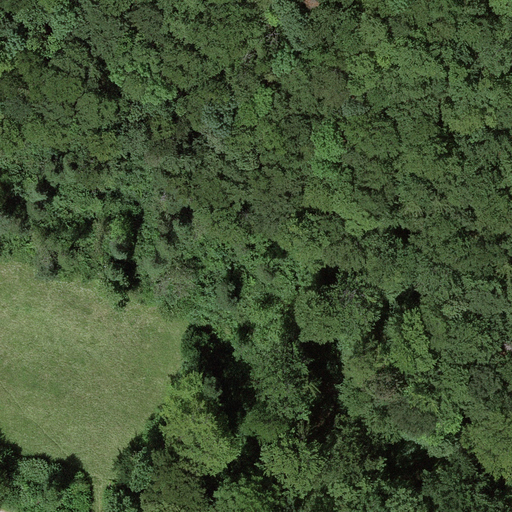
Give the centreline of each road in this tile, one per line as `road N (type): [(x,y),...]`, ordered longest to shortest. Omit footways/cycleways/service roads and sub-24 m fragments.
road 1 (track): [(322,200),(0,76)]
road 2 (track): [(281,487),(388,430),(511,387)]
